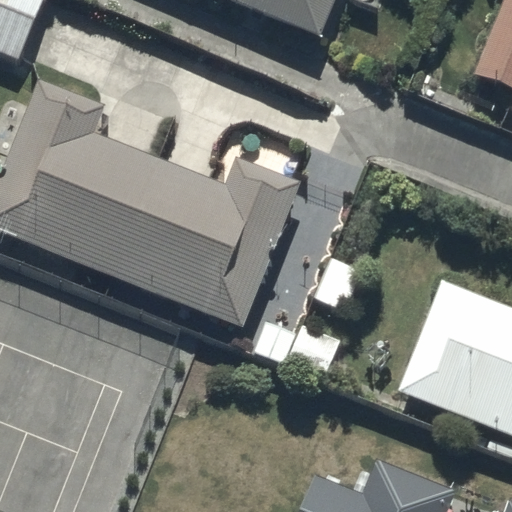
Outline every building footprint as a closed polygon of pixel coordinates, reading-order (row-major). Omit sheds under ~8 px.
[(0,0),(0,65),(18,73),(50,0),(0,0)] [(189,0),(316,51),(336,0),(189,0)] [(511,0),(503,0),(468,92),(511,108),(511,0)] [(41,93),(0,191),(0,244),(237,342),(296,199),(233,173),(221,202),(94,149),(106,120),(41,93)] [(511,326),(437,296),(391,405),(511,454),(511,326)] [(0,462),(28,473),(66,379),(13,358),(24,331),(0,322),(0,462)] [(433,511),(442,492),(372,464),(360,496),(311,477),(296,511),(433,511)]
